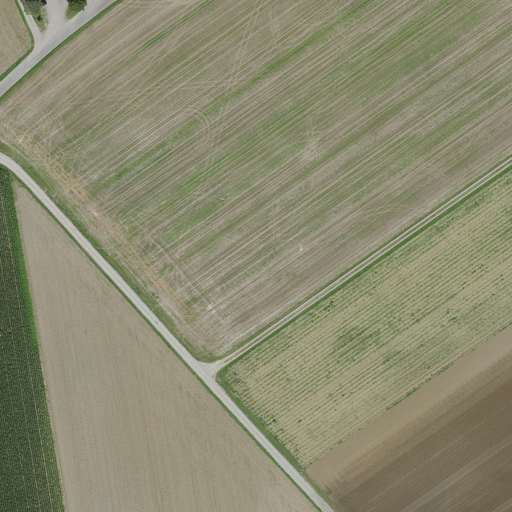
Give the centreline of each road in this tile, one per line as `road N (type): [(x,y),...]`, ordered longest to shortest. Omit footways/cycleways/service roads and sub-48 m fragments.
road 1 (track): [(0,157),(58,211),(327,511)]
road 2 (track): [(205,375),(511,161)]
road 3 (unclassified): [(0,93),(111,0)]
